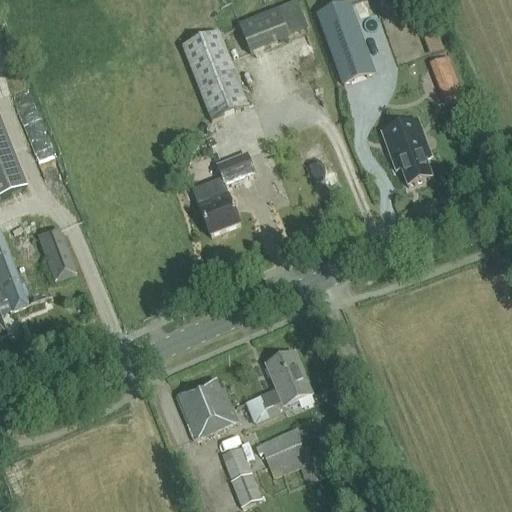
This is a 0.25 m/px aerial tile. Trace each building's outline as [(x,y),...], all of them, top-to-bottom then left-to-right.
[(255,54),(315,36),(306,5),(245,22),(255,54)] [(319,17),(344,88),(374,77),(349,6),(319,17)] [(429,39),(437,56),(450,50),(442,33),(429,39)] [(220,35),(182,49),(212,124),(249,109),(220,35)] [(435,65),(452,107),(471,100),(454,57),(435,65)] [(396,174),(403,172),(408,189),(433,181),(427,163),(433,161),(420,123),(383,136),(396,174)] [(0,201),(26,191),(0,125),(0,201)] [(241,228),(227,190),(255,179),(247,158),(218,170),(223,183),(194,194),(211,239),(241,228)] [(188,179),(191,163),(178,160),(175,177),(188,179)] [(54,285),(76,276),(58,230),(44,236),(37,220),(0,234),(0,341),(6,339),(0,323),(0,306),(6,304),(10,315),(53,298),(38,260),(44,257),(54,285)] [(284,411),(313,399),(295,356),(267,368),(277,394),(260,401),(266,414),(283,407),(284,411)] [(194,445),(240,425),(226,391),(221,393),(217,383),(175,400),(194,445)] [(312,463),(298,431),(260,448),(274,480),(312,463)] [(222,459),(231,483),(251,475),(242,452),(222,459)] [(231,485),(242,511),(262,503),(252,477),(231,485)]
